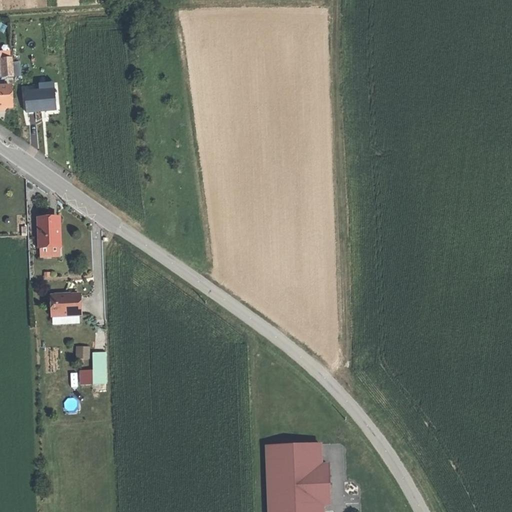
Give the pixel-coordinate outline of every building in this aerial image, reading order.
[(11,56),(3,56),(4,75),(13,75),(11,56)] [(10,85),(0,85),(0,105),(3,105),(11,105),(10,85)] [(54,89),(24,90),(25,111),(36,110),(36,109),(40,109),(45,109),(45,110),(55,110),(54,89)] [(46,217),(36,218),(37,227),(38,227),(39,235),(38,235),(38,245),(39,245),(58,244),(56,217),(46,217)] [(59,254),(58,244),(39,245),(40,255),(59,254)] [(80,295),(53,296),(53,316),(79,315),(80,315),(80,305),(80,295)] [(79,323),(79,315),(53,316),(54,324),(79,323)] [(77,358),(91,358),(91,345),(77,346),(77,358)] [(105,354),(96,354),(97,372),(82,372),(82,384),(106,383),(105,354)] [(268,511),(323,511),(323,505),(329,504),(328,463),(321,464),(320,444),(267,446),(268,511)]
